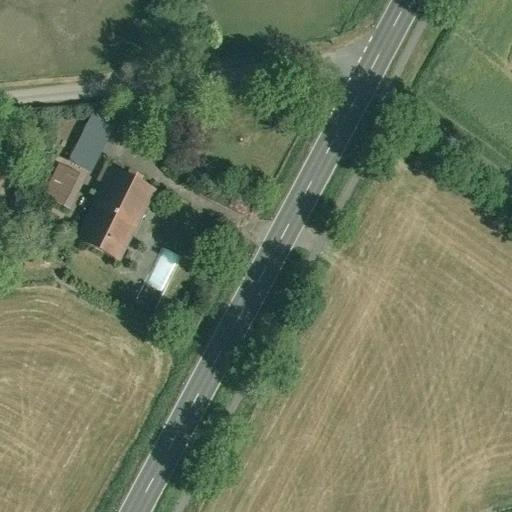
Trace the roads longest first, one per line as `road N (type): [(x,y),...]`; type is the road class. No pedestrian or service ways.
road 1 (primary): [(137,511),(370,76)]
road 2 (residential): [(370,76),(332,63),(0,100)]
road 3 (unknown): [(40,225),(70,183),(266,270)]
road 4 (track): [(390,94),(511,183)]
